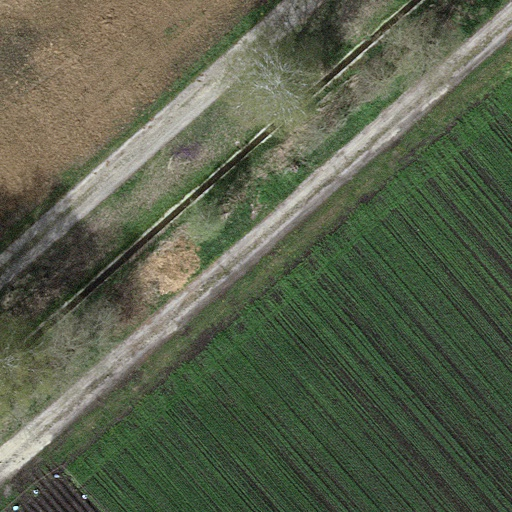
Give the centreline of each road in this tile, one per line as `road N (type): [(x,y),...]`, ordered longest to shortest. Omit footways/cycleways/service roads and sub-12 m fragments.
road 1 (track): [(511,30),(0,484)]
road 2 (track): [(0,274),(310,0)]
